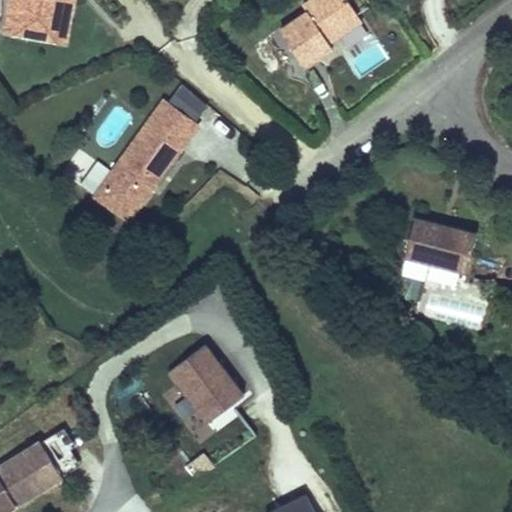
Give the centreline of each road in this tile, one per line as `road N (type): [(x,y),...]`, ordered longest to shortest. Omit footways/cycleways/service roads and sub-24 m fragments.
road 1 (residential): [(419,92),(319,173)]
road 2 (residential): [(419,92),(511,170)]
